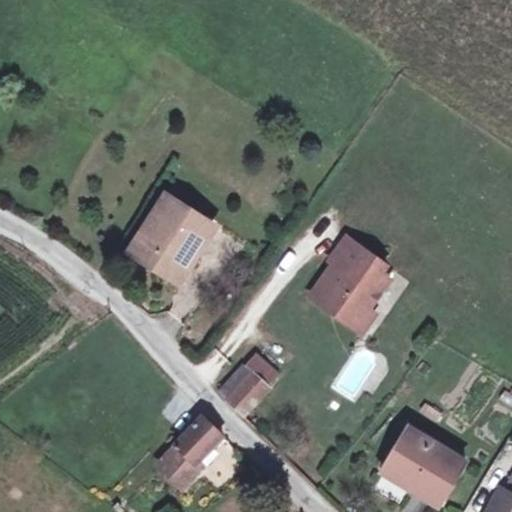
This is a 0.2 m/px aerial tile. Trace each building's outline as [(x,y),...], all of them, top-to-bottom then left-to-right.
[(163,143),(186,102),(169,92),(145,134),(163,143)] [(209,207),(160,181),(126,241),(174,268),(209,207)] [(329,267),(311,294),(336,312),(339,308),(355,319),(365,304),(367,301),(370,303),(389,276),(380,270),(385,263),(345,235),(330,258),(342,266),(337,273),(329,267)] [(333,261),(329,267),(337,273),(342,266),(333,261)] [(355,319),(339,308),(336,312),(362,329),(375,310),(365,304),(355,319)] [(280,372),(258,350),(220,391),(242,414),(280,372)] [(221,434),(202,414),(159,461),(184,484),(204,465),(198,459),(223,435),(221,434)] [(465,459),(407,429),(384,471),(412,486),(416,480),(444,496),(465,459)] [(511,511),(511,480),(509,487),(501,484),(486,511),(511,511)]
